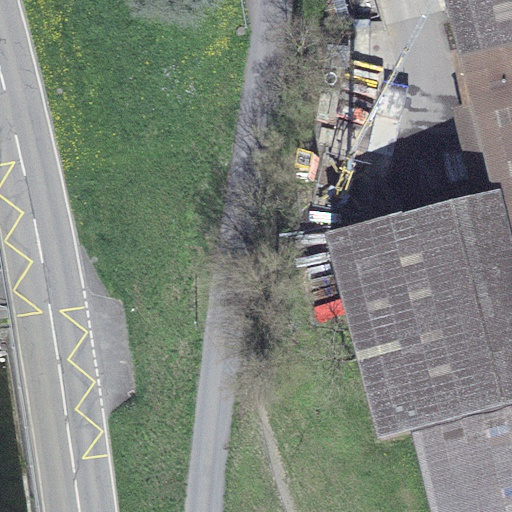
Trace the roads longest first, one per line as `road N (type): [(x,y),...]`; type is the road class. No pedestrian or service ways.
road 1 (unclassified): [(205,511),(240,213),(276,0)]
road 2 (primary): [(77,511),(51,316),(0,61)]
